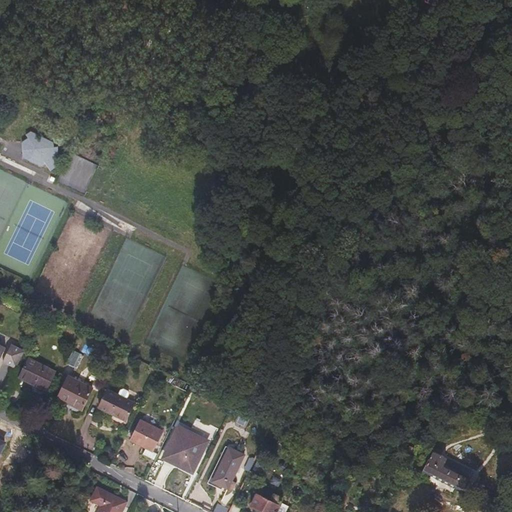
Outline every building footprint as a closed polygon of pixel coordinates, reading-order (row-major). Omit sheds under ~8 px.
[(482,10),(462,45),(473,52),(494,17),(482,10)] [(57,166),(56,147),(53,148),(52,143),(29,132),(25,135),(28,139),(22,143),(23,157),(29,160),(29,162),(40,167),(44,164),(49,172),(57,166)] [(74,335),(66,331),(63,336),(72,340),(74,335)] [(4,361),(17,367),(25,351),(12,345),(4,361)] [(82,356),(73,351),(67,364),(76,368),(82,356)] [(54,371),(28,359),(19,378),(44,390),(54,371)] [(91,389),(68,377),(58,398),(81,410),(91,389)] [(201,396),(204,391),(191,385),(189,390),(201,396)] [(121,388),(118,394),(126,397),(129,392),(128,389),(124,387),(121,388)] [(118,394),(107,388),(98,407),(125,420),(134,402),(126,397),(118,394)] [(149,458),(152,451),(162,431),(140,420),(130,440),(146,448),(143,454),(149,458)] [(192,472),(207,440),(179,426),(166,453),(181,460),(178,466),(192,472)] [(222,490),(224,487),(213,482),(229,448),(225,446),(207,483),(222,490)] [(213,482),(224,487),(226,488),(243,455),(229,448),(213,482)] [(149,458),(155,460),(157,454),(152,451),(149,458)] [(463,489),(468,478),(444,466),(447,459),(433,452),(424,470),(463,489)] [(248,471),(253,460),(249,458),(243,469),(248,471)] [(444,466),(468,478),(471,471),(447,459),(444,466)] [(257,475),(248,471),(244,480),(252,484),(257,475)] [(35,497),(48,503),(51,496),(44,493),(46,489),(40,486),(35,497)] [(119,511),(125,502),(97,488),(91,500),(102,506),(99,511),(119,511)] [(283,511),(287,506),(280,503),(281,499),(259,488),(250,506),(262,511),(283,511)] [(230,509),(228,511),(237,511),(240,507),(233,503),(230,509)]
